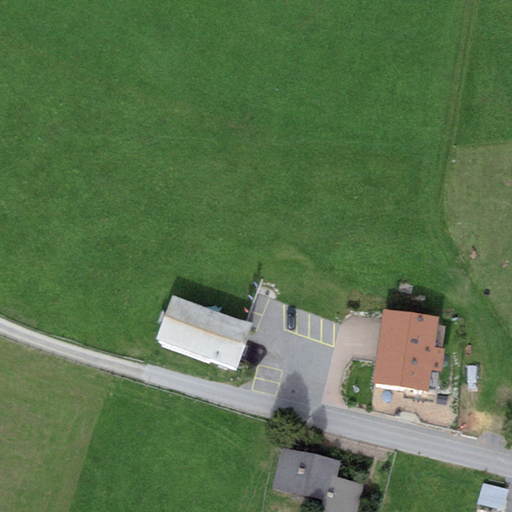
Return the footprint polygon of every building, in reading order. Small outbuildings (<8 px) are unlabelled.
[(251,327),(174,299),(159,341),(236,368),(251,327)] [(436,322),(387,315),(377,385),(437,393),(442,354),(432,352),(436,322)] [(336,463),(292,453),(284,487),(328,497),(332,479),(336,463)] [(324,511),(346,511),(350,498),(356,500),(359,486),(332,479),(328,497),(324,511)] [(507,489),(485,484),(481,501),(503,506),(507,489)]
